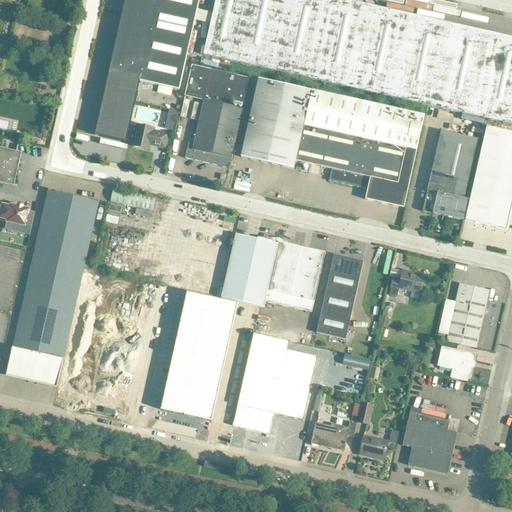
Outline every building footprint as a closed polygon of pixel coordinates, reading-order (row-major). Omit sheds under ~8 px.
[(123,0),(93,135),(122,142),(137,81),(179,91),(199,0),(123,0)] [(511,38),(352,3),(340,0),(215,0),(204,56),(511,124),(511,38)] [(185,97),(202,101),(192,144),(188,144),(185,159),(229,169),(243,110),(230,107),(231,101),(243,104),(249,79),(192,66),(185,97)] [(243,148),(241,158),(265,163),(294,170),(296,162),(331,170),(329,181),(368,190),(365,200),(404,209),(424,116),(311,91),(284,85),(258,80),(243,148)] [(164,129),(174,131),(178,113),(169,111),(164,129)] [(145,145),(150,147),(150,146),(165,149),(169,134),(155,131),(155,129),(137,125),(133,147),(144,150),(145,145)] [(465,221),(506,231),(511,205),(511,133),(486,127),(465,221)] [(422,212),(448,218),(464,222),(482,141),(440,131),(422,212)] [(0,183),(17,187),(18,186),(12,185),(14,180),(13,179),(16,168),(18,169),(20,159),(15,158),(18,146),(17,146),(16,154),(0,150),(0,183)] [(157,196),(130,190),(114,186),(111,202),(153,212),(157,196)] [(49,191),(13,348),(16,349),(10,373),(58,383),(99,202),(49,191)] [(200,212),(204,213),(206,205),(194,202),(191,215),(199,217),(200,212)] [(0,220),(6,222),(6,223),(26,227),(30,210),(23,208),(24,207),(17,205),(17,207),(10,205),(10,207),(0,204),(0,220)] [(115,207),(113,219),(124,221),(127,209),(115,207)] [(115,231),(112,248),(118,249),(121,232),(115,231)] [(235,235),(233,245),(221,299),(264,308),(265,302),(312,313),(325,253),(299,247),(298,246),(297,247),(259,238),(258,237),(257,240),(235,235)] [(0,258),(18,263),(21,251),(0,246),(0,258)] [(334,255),(332,265),(315,333),(345,340),(363,262),(334,255)] [(154,258),(151,268),(160,271),(163,261),(157,259),(154,258)] [(390,291),(389,295),(397,297),(399,289),(411,292),(410,298),(419,300),(422,288),(424,278),(410,275),(410,273),(403,271),(401,281),(393,279),(391,289),(390,291)] [(108,273),(83,393),(133,403),(157,285),(108,273)] [(459,284),(457,294),(446,342),(476,349),(489,291),(459,284)] [(194,293),(170,412),(212,422),(237,303),(194,293)] [(387,329),(390,320),(381,318),(378,327),(387,329)] [(235,417),(233,427),(269,435),(273,414),(303,421),(305,411),(311,385),(317,358),(288,352),(290,343),(254,335),(246,371),(235,417)] [(457,345),(443,342),(437,367),(452,370),(450,378),(467,382),(469,374),(470,374),(472,368),(469,364),(473,361),(475,355),(456,351),(457,345)] [(342,365),(367,371),(369,361),(344,356),(342,365)] [(378,380),(379,370),(372,369),(370,379),(378,380)] [(322,399),(316,398),(313,411),(320,412),(322,399)] [(453,405),(429,402),(428,411),(452,414),(453,405)] [(373,406),(361,404),(357,423),(369,426),(373,406)] [(449,421),(440,419),(410,412),(402,446),(412,448),(408,466),(447,475),(457,433),(447,431),(449,421)] [(353,438),(356,428),(357,424),(350,423),(348,428),(331,425),(331,427),(316,424),(313,437),(312,437),(311,439),(312,439),(311,444),(321,447),(322,445),(327,446),(326,448),(344,452),(347,436),(353,438)] [(364,437),(362,444),(360,454),(375,457),(375,459),(383,461),(388,442),(364,437)]
